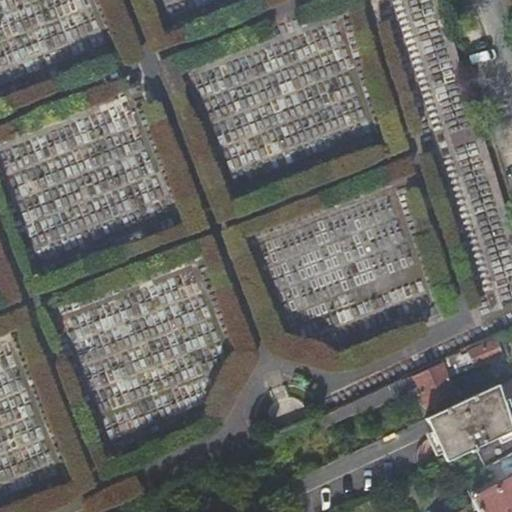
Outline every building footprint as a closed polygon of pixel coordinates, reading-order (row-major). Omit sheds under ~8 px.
[(501,357),(495,344),(467,354),(473,368),(501,357)] [(455,396),(441,366),(412,380),(426,408),(455,396)] [(511,453),(511,440),(495,387),(424,420),(443,464),(450,461),(466,453),(468,456),(475,452),(479,460),(483,468),(511,453)] [(338,420),(311,433),(322,456),(349,443),(338,420)] [(511,511),(511,453),(483,468),(489,481),(466,492),(476,511),(511,511)] [(222,490),(213,469),(183,483),(192,503),(222,490)] [(177,511),(187,508),(177,486),(159,494),(162,502),(166,511),(177,511)] [(166,511),(162,502),(141,511),(166,511)]
